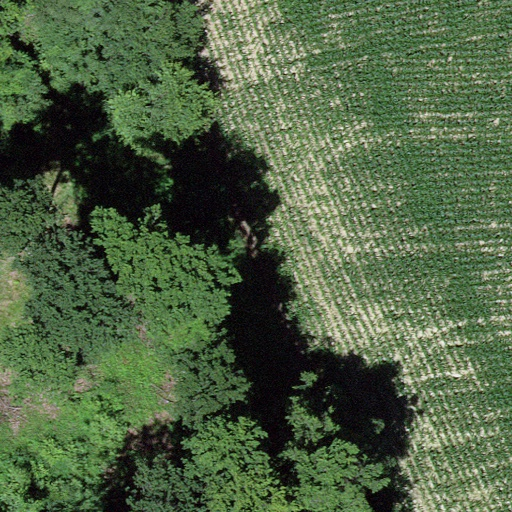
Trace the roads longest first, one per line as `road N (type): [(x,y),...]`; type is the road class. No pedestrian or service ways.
road 1 (track): [(176,98),(0,263)]
road 2 (track): [(34,231),(64,159),(42,98),(0,61)]
